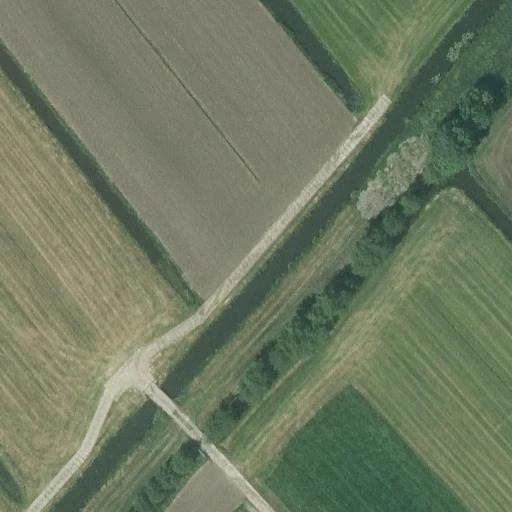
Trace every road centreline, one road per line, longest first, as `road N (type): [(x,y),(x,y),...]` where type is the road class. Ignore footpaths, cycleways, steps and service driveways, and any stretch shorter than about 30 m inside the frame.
road 1 (track): [(385,99),(211,303),(109,391),(82,453),(30,511)]
road 2 (track): [(263,511),(131,370)]
